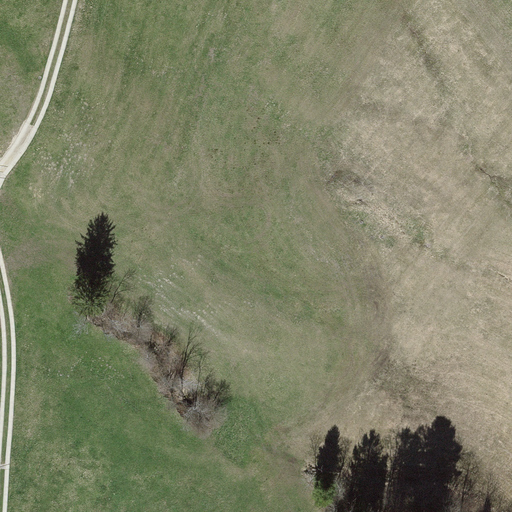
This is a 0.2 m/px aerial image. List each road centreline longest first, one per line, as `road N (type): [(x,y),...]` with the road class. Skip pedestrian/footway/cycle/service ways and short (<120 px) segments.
road 1 (track): [(0,283),(0,500)]
road 2 (track): [(67,0),(42,104),(0,178)]
